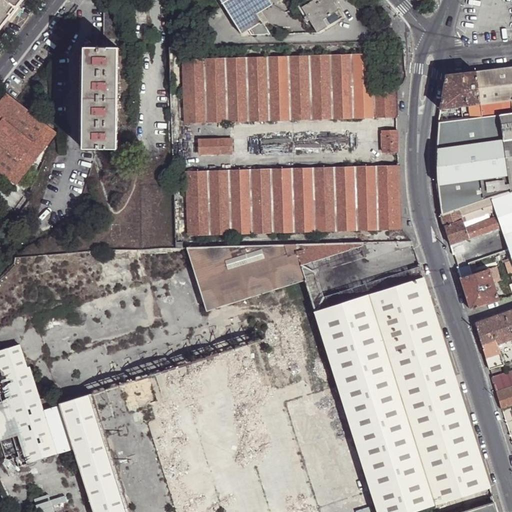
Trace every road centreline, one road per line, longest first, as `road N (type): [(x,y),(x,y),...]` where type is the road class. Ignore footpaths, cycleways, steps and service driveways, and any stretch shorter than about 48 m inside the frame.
road 1 (tertiary): [(456,324),(420,205),(417,149),(428,61)]
road 2 (tertiary): [(511,495),(456,324)]
